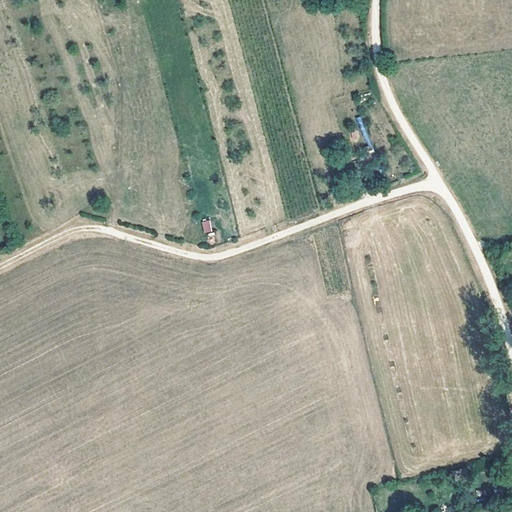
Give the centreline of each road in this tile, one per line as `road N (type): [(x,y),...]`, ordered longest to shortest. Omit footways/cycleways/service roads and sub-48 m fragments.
road 1 (track): [(438,181),(220,255),(86,227),(0,266)]
road 2 (track): [(438,181),(388,94),(375,0)]
road 3 (track): [(511,353),(475,248),(438,181)]
